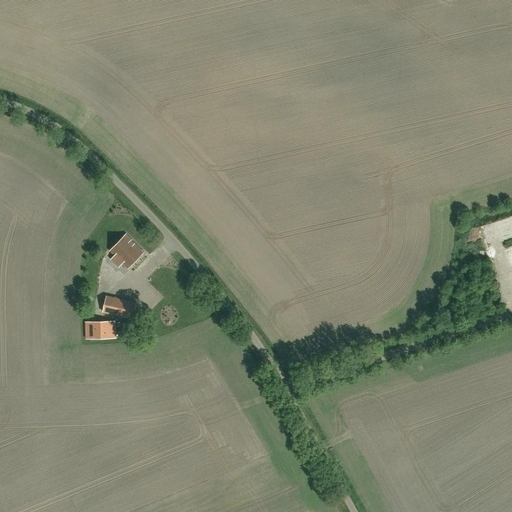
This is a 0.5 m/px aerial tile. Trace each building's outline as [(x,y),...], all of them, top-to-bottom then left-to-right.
[(118,266),(122,262),(128,268),(142,253),(129,240),(130,239),(126,235),(111,251),(115,256),(111,259),(118,266)] [(161,265),(144,282),(166,304),(183,287),(161,265)] [(103,282),(114,289),(120,279),(109,272),(103,282)] [(104,312),(133,319),(137,303),(108,297),(104,312)] [(85,322),(85,339),(116,338),(116,321),(85,322)]
